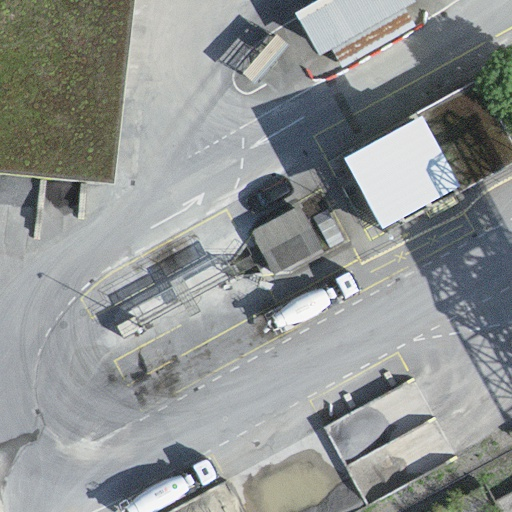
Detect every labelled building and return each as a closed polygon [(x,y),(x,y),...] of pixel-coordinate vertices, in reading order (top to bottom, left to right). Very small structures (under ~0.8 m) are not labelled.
[(0,164),(126,179),(146,0),(10,0),(0,92),(0,164)] [(315,50),(420,9),(416,0),(306,0),(297,3),(315,50)] [(359,151),(398,228),(511,171),(511,130),(490,86),(359,151)] [(277,277),(323,255),(302,214),(257,236),(277,277)] [(253,511),(242,487),(189,511),(253,511)]
